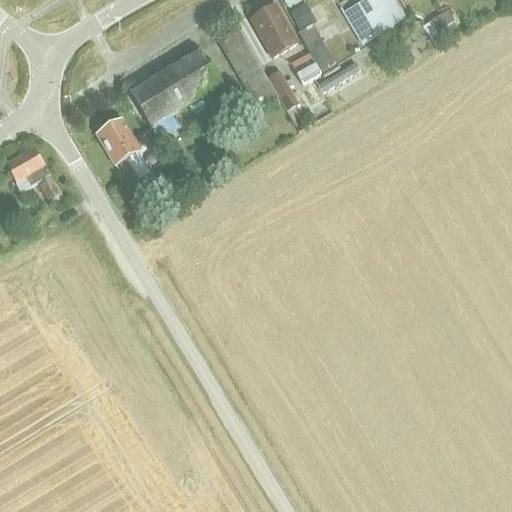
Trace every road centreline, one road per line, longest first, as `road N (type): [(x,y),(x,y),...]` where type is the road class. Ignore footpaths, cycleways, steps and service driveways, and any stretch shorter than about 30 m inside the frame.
road 1 (unclassified): [(285,511),(44,114),(32,108)]
road 2 (residential): [(119,74),(235,0)]
